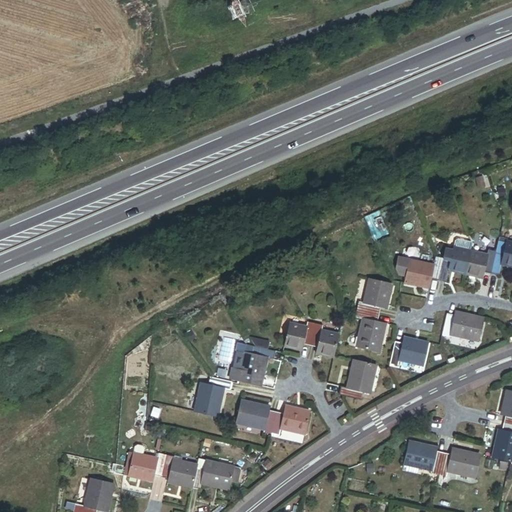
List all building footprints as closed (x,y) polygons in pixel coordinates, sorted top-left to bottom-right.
[(484,183),(478,185),(481,193),(486,191),(484,183)] [(455,243),(453,248),(470,252),(472,243),(459,240),(455,243)] [(498,242),(496,252),(503,254),(505,243),(498,242)] [(511,266),(511,243),(506,242),(505,243),(503,254),(500,264),(511,266)] [(453,250),(445,248),(443,259),(450,261),(453,250)] [(465,274),(470,252),(453,248),(453,250),(450,261),(448,270),(465,274)] [(490,274),(495,252),(487,250),(486,256),(482,272),(490,274)] [(486,256),(470,252),(465,274),(481,278),(482,272),(486,256)] [(496,252),(495,252),(490,274),(498,276),(500,264),(503,254),(496,252)] [(442,259),(434,257),(432,266),(429,279),(437,281),(442,259)] [(448,270),(450,261),(443,259),(442,259),(437,281),(445,283),(448,270)] [(429,279),(432,266),(410,261),(404,283),(413,285),(414,283),(427,287),(429,279)] [(389,295),(391,285),(369,280),(363,303),(380,307),(384,308),(387,295),(389,295)] [(358,302),(356,310),(378,315),(380,307),(363,303),(358,302)] [(378,315),(356,310),(354,318),(362,320),(376,323),(378,315)] [(472,317),(454,313),(454,316),(450,335),(477,341),(482,320),(472,318),(472,317)] [(450,335),(454,316),(446,314),(441,336),(449,338),(450,335)] [(384,325),(376,323),(362,320),(356,347),(377,352),(379,341),(381,341),(384,325)] [(314,324),(307,323),(305,328),(301,344),(309,346),(314,324)] [(301,344),(305,328),(289,324),(284,346),(300,350),(301,344)] [(322,326),(314,324),(309,346),(317,348),(321,331),(322,326)] [(333,356),(338,335),(321,331),(317,348),(316,354),(332,357),(333,356)] [(269,342),(249,338),(255,347),(268,350),(269,342)] [(403,339),(402,344),(398,361),(422,366),(427,343),(417,341),(417,342),(403,339)] [(402,344),(395,342),(389,364),(397,366),(398,361),(402,344)] [(255,347),(252,347),(251,355),(266,359),(273,360),(275,352),(268,350),(255,347)] [(266,359),(251,355),(244,354),(240,370),(237,381),(258,386),(261,375),(263,375),(266,359)] [(375,366),(355,361),(352,372),(351,371),(347,389),(362,392),(369,394),(375,366)] [(229,380),(237,381),(240,370),(232,368),(229,380)] [(231,383),(208,378),(207,386),(223,389),(229,391),(231,383)] [(223,389),(207,386),(200,384),(194,412),(215,417),(218,406),(219,407),(223,389)] [(347,389),(340,387),(339,395),(361,399),(362,392),(347,389)] [(505,401),(502,415),(505,416),(511,417),(511,392),(506,391),(504,401),(505,401)] [(251,405),(241,403),(236,422),(236,424),(264,430),(268,411),(269,408),(252,404),(251,405)] [(285,408),(283,414),(280,430),(303,435),(308,412),(299,410),(299,411),(285,408)] [(275,413),(268,411),(264,430),(263,433),(271,434),(275,413)] [(283,414),(275,413),(271,434),(278,436),(280,430),(283,414)] [(511,417),(505,416),(503,423),(511,425),(511,417)] [(511,425),(503,423),(501,430),(511,432),(511,425)] [(511,432),(501,430),(498,430),(494,447),(496,447),(493,458),(508,461),(511,462),(511,432)] [(419,446),(409,444),(404,465),(430,471),(435,452),(436,448),(419,444),(419,446)] [(452,449),(450,455),(447,472),(474,478),(478,457),(468,455),(468,453),(452,449)] [(442,454),(435,452),(430,471),(430,473),(437,475),(442,454)] [(128,477),(132,454),(129,453),(124,476),(128,477)] [(132,454),(128,477),(137,479),(138,478),(152,481),(153,476),(156,459),(132,454)] [(165,456),(157,454),(156,459),(153,476),(160,478),(165,456)] [(450,455),(442,454),(437,475),(445,477),(447,472),(450,455)] [(165,456),(160,478),(168,479),(172,460),(172,457),(165,456)] [(196,467),(196,465),(172,460),(168,479),(167,482),(181,485),(181,487),(191,489),(196,467)] [(213,486),(227,490),(229,482),(236,483),(239,481),(241,472),(239,469),(232,468),(232,467),(205,461),(204,468),(201,484),(213,487),(213,486)] [(500,462),(499,469),(506,471),(508,464),(500,462)] [(191,489),(199,491),(201,484),(204,468),(196,467),(191,489)] [(96,510),(106,511),(107,511),(110,499),(108,499),(112,484),(89,479),(83,507),(96,510)]
